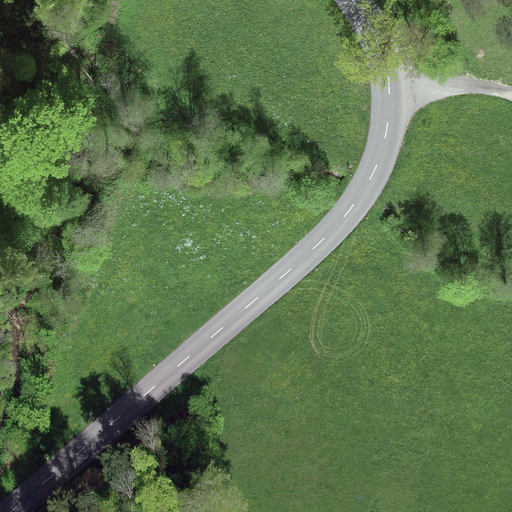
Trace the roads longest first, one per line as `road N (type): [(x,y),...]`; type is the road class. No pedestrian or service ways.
road 1 (tertiary): [(9,511),(305,256),(378,171),(389,86),(355,0)]
road 2 (track): [(389,86),(487,85),(511,94)]
